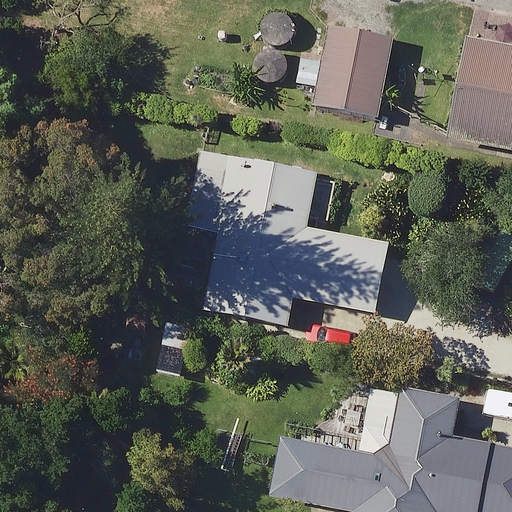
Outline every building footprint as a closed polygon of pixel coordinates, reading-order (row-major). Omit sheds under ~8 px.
[(388,46),(323,33),(308,110),(373,123),(388,46)] [(511,55),(464,47),(446,145),(511,157),(511,55)] [(332,185),(198,157),(182,230),(216,237),(200,315),(282,332),(288,303),(370,320),(385,249),(321,236),(332,185)] [(191,335),(158,330),(150,382),(184,386),(191,335)] [(455,403),(396,393),(385,463),(274,445),(264,504),(315,511),(433,511),(438,488),(469,493),(465,511),(511,511),(511,455),(448,446),(455,403)] [(511,398),(489,394),(482,425),(511,432),(511,398)]
